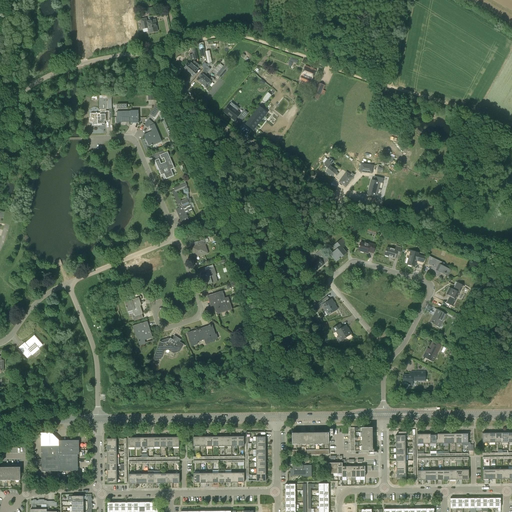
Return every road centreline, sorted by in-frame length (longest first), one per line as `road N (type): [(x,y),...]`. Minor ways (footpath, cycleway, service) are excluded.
road 1 (unclassified): [(511,245),(434,235),(348,205),(214,117),(148,55)]
road 2 (unclassified): [(148,55),(185,39),(248,36),(468,111),(511,135)]
road 3 (residential): [(382,414),(381,375),(428,280),(355,260),(339,265),(337,294),(373,337)]
road 4 (tertiary): [(97,419),(275,416)]
road 5 (unclassified): [(0,132),(31,85),(74,65),(134,53)]
road 6 (residential): [(163,300),(154,306),(167,327),(196,319),(200,307),(176,238)]
road 7 (residential): [(176,238),(135,141),(119,135),(95,142)]
road 8 (residential): [(97,419),(92,335),(67,283)]
road 9 (tertiary): [(382,414),(511,414)]
